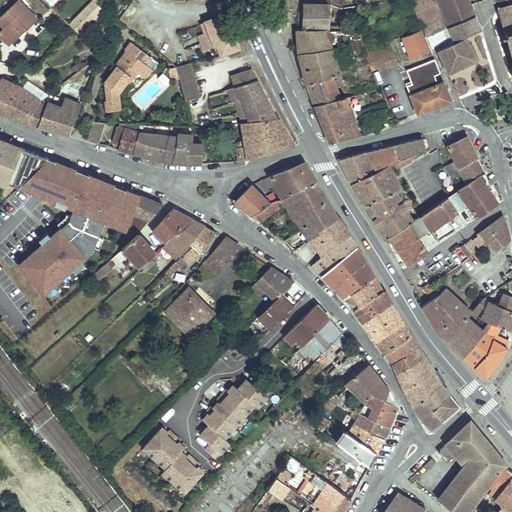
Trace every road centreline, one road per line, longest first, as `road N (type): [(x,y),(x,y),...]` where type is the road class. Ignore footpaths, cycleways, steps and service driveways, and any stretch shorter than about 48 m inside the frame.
road 1 (residential): [(433,442),(385,358),(330,294),(259,229),(214,202)]
road 2 (primary): [(314,150),(434,347),(479,399)]
road 3 (unknown): [(330,294),(237,378),(204,386),(187,420),(187,445)]
road 4 (residential): [(191,188),(0,118)]
road 5 (residential): [(314,150),(467,119),(493,143)]
road 6 (primary): [(242,0),(314,150)]
